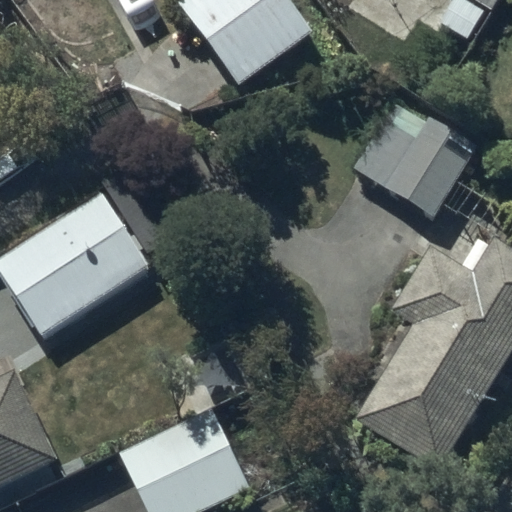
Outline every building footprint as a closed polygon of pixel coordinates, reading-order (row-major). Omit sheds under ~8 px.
[(287,0),(195,0),(181,11),(243,93),(317,38),(287,0)] [(458,0),(442,28),(471,45),(490,14),(496,17),(506,0),(458,0)] [(398,103),(354,174),(436,224),(480,154),(398,103)] [(105,201),(0,266),(0,273),(44,343),(152,275),(149,270),(172,256),(150,221),(127,236),(105,201)] [(418,331),(360,427),(443,477),(511,363),(511,256),(497,247),(492,254),(480,247),(464,272),(433,253),(394,317),(418,331)] [(0,496),(61,468),(19,380),(0,388),(0,496)] [(214,413),(122,453),(147,511),(225,511),(252,501),(214,413)]
